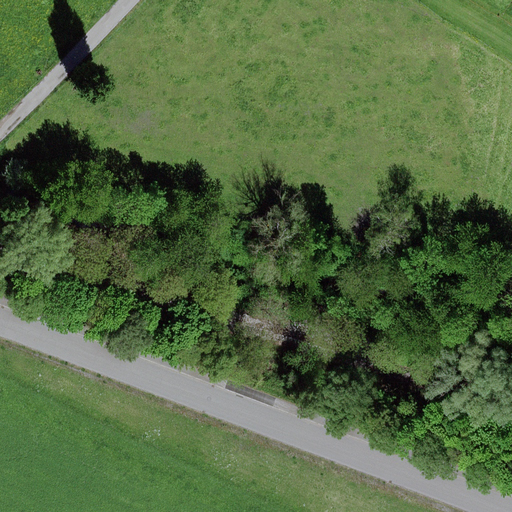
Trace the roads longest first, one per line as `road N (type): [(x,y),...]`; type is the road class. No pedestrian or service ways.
road 1 (unclassified): [(511,509),(0,319)]
road 2 (track): [(0,255),(511,403)]
road 3 (track): [(0,131),(130,0)]
